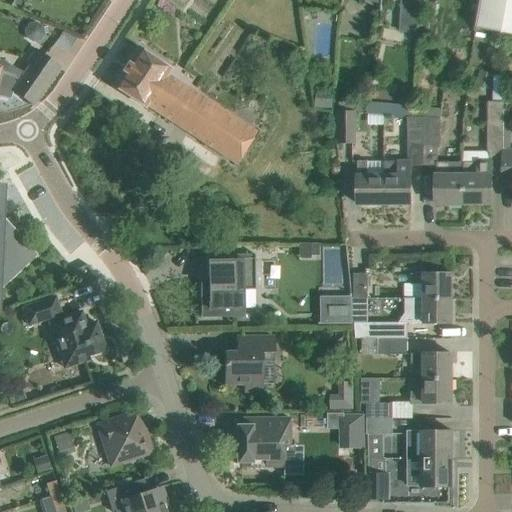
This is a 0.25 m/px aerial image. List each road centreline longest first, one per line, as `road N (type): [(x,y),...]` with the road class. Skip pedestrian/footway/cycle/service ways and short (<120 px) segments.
road 1 (residential): [(166,376),(131,283),(87,230),(29,129)]
road 2 (residential): [(485,511),(487,309)]
road 3 (residential): [(0,430),(166,376)]
road 4 (unclassified): [(128,0),(29,129)]
road 5 (residential): [(208,511),(166,376)]
road 6 (residential): [(488,233),(364,234)]
